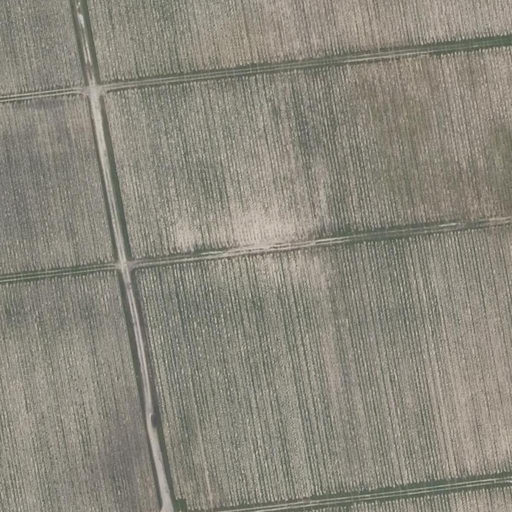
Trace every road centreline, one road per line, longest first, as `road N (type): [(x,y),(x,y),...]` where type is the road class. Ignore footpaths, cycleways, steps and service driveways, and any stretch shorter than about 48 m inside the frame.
road 1 (track): [(78,0),(168,511)]
road 2 (track): [(0,99),(511,39)]
road 3 (track): [(0,278),(511,220)]
road 4 (track): [(247,511),(511,481)]
